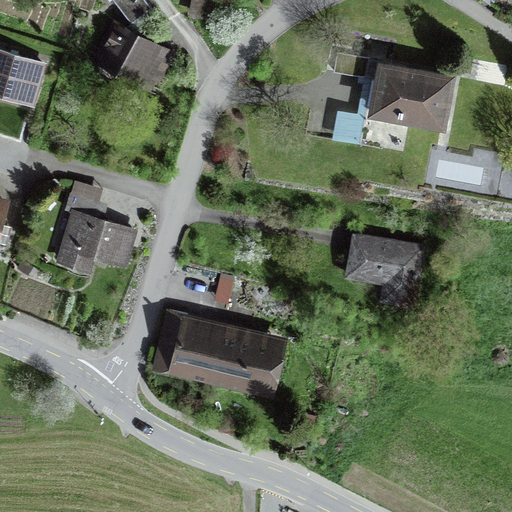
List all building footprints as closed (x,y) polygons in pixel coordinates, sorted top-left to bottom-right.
[(138,14),(126,0),(96,0),(120,28),(138,14)] [(149,52),(111,31),(93,65),(131,85),(149,52)] [(336,53),(332,71),(375,80),(369,113),(438,127),(448,76),(336,53)] [(31,66),(0,58),(0,101),(21,107),(31,66)] [(68,216),(72,217),(60,264),(90,272),(94,258),(125,266),(134,233),(90,222),(97,197),(75,191),(68,216)] [(423,246),(354,237),(350,274),(387,279),(384,299),(416,303),(423,246)] [(272,345),(163,320),(152,369),(185,377),(188,364),(264,381),(272,345)]
